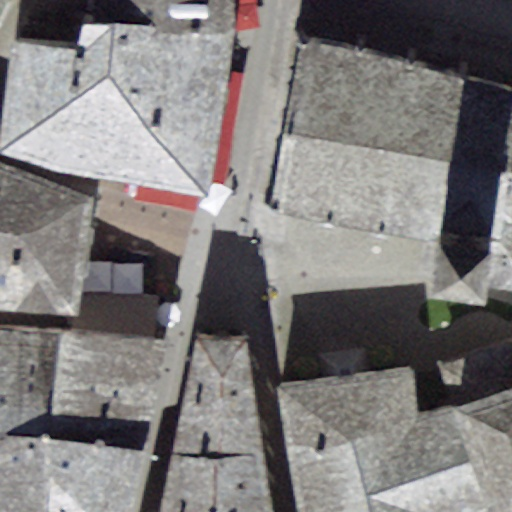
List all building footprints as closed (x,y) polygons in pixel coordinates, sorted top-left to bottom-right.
[(95,0),(93,24),(232,34),(231,0),(95,0)] [(79,51),(11,43),(0,139),(0,151),(70,173),(210,196),(232,34),(93,24),(83,24),(79,51)] [(294,122),(275,210),(479,251),(472,280),(511,285),(511,87),(312,41),(294,122)] [(91,199),(0,165),(0,312),(77,317),(91,199)] [(0,437),(52,442),(66,332),(0,327),(0,437)] [(173,339),(66,332),(52,442),(147,451),(173,339)] [(197,337),(171,455),(262,457),(249,338),(197,337)] [(412,366),(279,381),(301,511),(484,511),(453,410),(451,405),(418,415),(412,366)] [(511,511),(511,391),(453,410),(484,511),(511,511)] [(0,437),(0,511),(134,511),(147,451),(52,442),(0,437)] [(171,455),(161,511),(273,511),(262,457),(171,455)]
